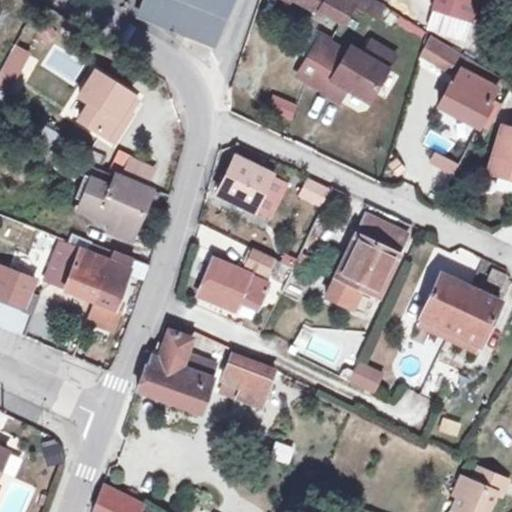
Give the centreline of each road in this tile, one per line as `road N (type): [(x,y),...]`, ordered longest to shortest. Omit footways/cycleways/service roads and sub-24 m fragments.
road 1 (residential): [(202,122),(511,255)]
road 2 (residential): [(202,122),(166,265),(105,416)]
road 3 (residential): [(66,0),(204,92),(202,122)]
